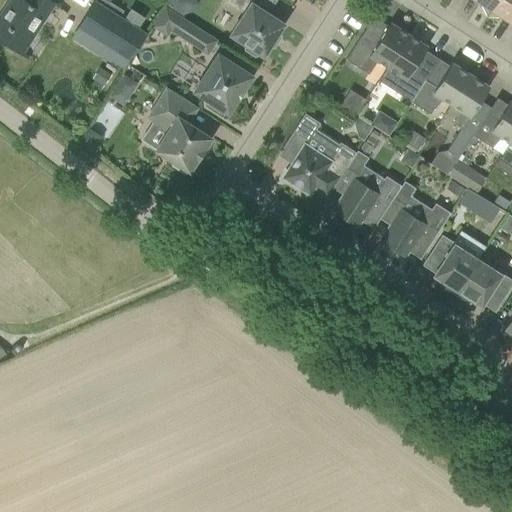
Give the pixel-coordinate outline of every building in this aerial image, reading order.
[(15,0),(10,8),(7,5),(6,7),(9,9),(5,15),(2,13),(0,15),(0,39),(17,51),(33,26),(36,28),(53,2),(49,0),(15,0)] [(170,0),(165,7),(181,17),(185,11),(182,8),(179,0),(170,0)] [(263,56),(278,33),(284,23),(268,12),(275,0),(227,0),(227,1),(244,12),(230,34),(246,45),(245,49),(255,55),(259,53),(263,56)] [(497,0),(475,0),(480,3),(486,16),(487,16),(497,0)] [(502,17),(511,23),(511,20),(511,0),(497,0),(487,16),(502,17)] [(146,33),(95,1),(79,28),(104,43),(98,53),(123,69),(146,33)] [(183,18),(174,32),(207,54),(216,40),(183,18)] [(387,67),(409,34),(390,22),(374,47),(360,37),(346,59),(369,74),(377,60),(387,67)] [(411,71),(425,50),(427,46),(409,34),(387,67),(397,73),(389,87),(411,101),(425,80),(411,71)] [(250,76),(218,55),(195,91),(211,100),(209,104),(223,113),(225,110),(227,111),(250,76)] [(411,101),(430,113),(442,99),(451,104),(470,74),(451,62),(436,86),(425,80),(411,101)] [(123,106),(138,83),(123,74),(109,96),(123,106)] [(475,130),(465,123),(489,86),(470,74),(451,104),(459,110),(454,122),(461,127),(447,150),(458,157),(473,135),(475,130)] [(156,149),(170,159),(175,162),(173,165),(186,173),(188,170),(189,171),(197,159),(198,160),(205,150),(203,149),(211,137),(184,120),(192,107),(196,109),(196,108),(166,88),(148,117),(168,130),(156,149)] [(509,142),(511,137),(511,101),(510,100),(498,118),(488,111),(475,130),(473,135),(492,147),(501,136),(509,142)] [(304,113),(294,130),(308,140),(319,123),(304,113)] [(511,137),(509,142),(500,158),(511,165),(511,137)] [(346,167),(355,152),(340,142),(334,152),(327,148),(322,155),(304,143),(286,172),(288,180),(309,194),(314,187),(327,196),(340,176),(346,167)] [(357,150),(355,152),(346,167),(357,174),(368,157),(357,150)] [(373,228),(393,197),(401,185),(400,184),(399,186),(387,178),(381,187),(376,184),(372,185),(370,188),(354,177),(333,209),(358,225),(361,220),(372,227),(372,228),(373,228)] [(401,185),(393,197),(404,205),(415,188),(404,181),(401,185)] [(499,195),(495,201),(506,208),(510,201),(499,195)] [(420,259),(450,212),(449,212),(448,213),(436,205),(429,216),(422,211),(417,218),(401,208),(380,240),(405,256),(408,250),(419,258),(420,259)] [(455,293),(477,258),(485,246),(461,230),(454,242),(442,234),(425,259),(438,267),(434,275),(443,281),(440,284),(455,293)] [(477,258),(455,293),(469,303),(471,299),(481,305),(485,298),(498,306),(511,284),(511,279),(500,272),(500,273),(477,258)] [(511,334),(511,314),(501,331),(510,337),(511,334)]
